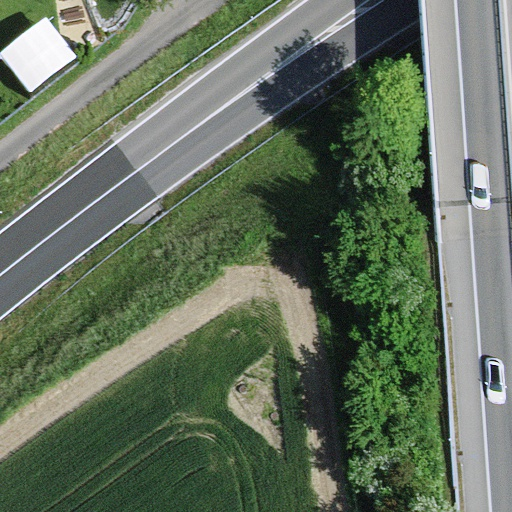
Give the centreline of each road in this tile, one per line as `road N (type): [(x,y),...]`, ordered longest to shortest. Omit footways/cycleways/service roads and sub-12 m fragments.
road 1 (motorway): [(475,0),(510,511)]
road 2 (primary): [(375,0),(0,275)]
road 3 (track): [(182,0),(145,46),(0,159)]
